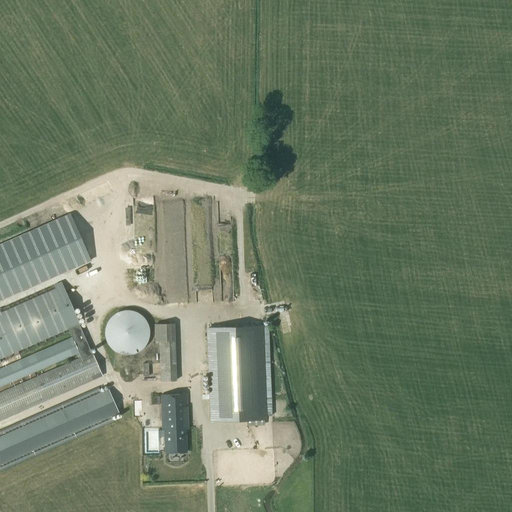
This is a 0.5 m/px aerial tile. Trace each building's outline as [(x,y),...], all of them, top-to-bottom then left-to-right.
[(160,208),(160,220),(181,220),(181,208),(160,208)] [(70,214),(0,244),(0,300),(90,261),(70,214)] [(137,248),(137,267),(147,267),(147,248),(137,248)] [(61,283),(0,309),(0,363),(70,333),(72,338),(0,369),(0,388),(79,354),(81,359),(3,392),(0,393),(0,421),(66,392),(101,377),(102,376),(92,354),(91,354),(80,328),(61,283)] [(99,351),(140,357),(144,324),(107,319),(107,321),(103,320),(99,351)] [(174,323),(154,324),(154,342),(158,342),(160,382),(176,381),(174,323)] [(211,422),(265,420),(261,327),(208,329),(211,422)] [(108,390),(0,437),(0,464),(118,413),(114,404),(107,407),(105,402),(112,399),(108,390)] [(186,431),(188,431),(186,395),(160,396),(162,431),(164,431),(165,453),(187,452),(186,431)] [(140,450),(156,450),(155,425),(140,425),(140,450)]
